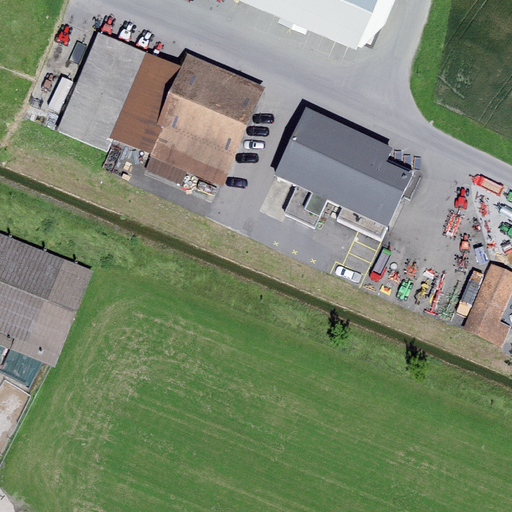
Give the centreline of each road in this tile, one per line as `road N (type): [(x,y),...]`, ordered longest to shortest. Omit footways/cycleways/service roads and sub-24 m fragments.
road 1 (unclassified): [(382,128),(89,0)]
road 2 (unclassified): [(511,189),(382,128)]
road 3 (unclassified): [(382,128),(407,0)]
